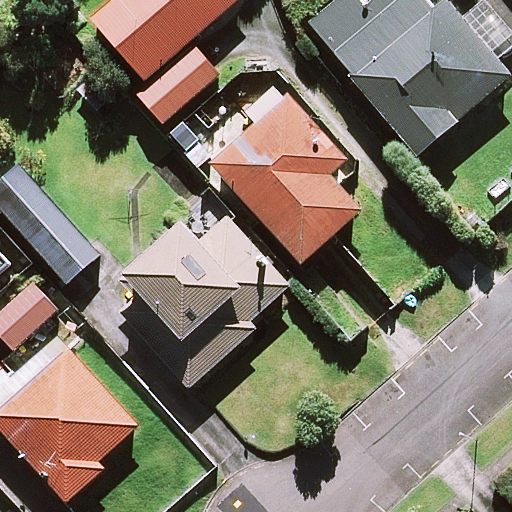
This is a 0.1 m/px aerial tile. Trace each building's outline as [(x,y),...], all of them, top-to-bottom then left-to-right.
[(125,0),(96,24),(150,89),(140,97),(165,128),(222,80),(193,46),(247,0),(125,0)] [(435,14),(423,0),(369,0),(364,5),(359,0),(345,0),(311,29),(420,160),(511,84),(445,5),(435,14)] [(344,165),(289,104),(216,170),(305,268),(363,215),(330,178),(344,165)] [(101,260),(21,168),(0,186),(0,208),(69,288),(101,260)] [(289,294),(212,208),(109,299),(192,393),(259,334),(252,327),(289,294)] [(0,277),(12,268),(0,254),(0,277)] [(60,312),(31,285),(0,317),(0,337),(19,355),(60,312)] [(140,430),(71,356),(0,421),(0,429),(71,507),(107,473),(101,467),(140,430)]
